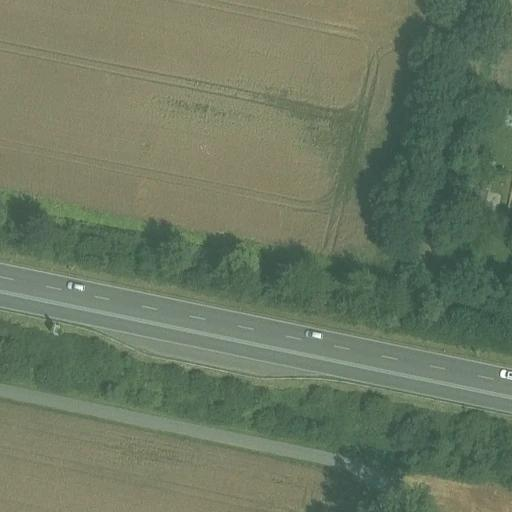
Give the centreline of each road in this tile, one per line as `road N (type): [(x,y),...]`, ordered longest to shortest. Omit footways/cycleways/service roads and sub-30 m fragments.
road 1 (trunk): [(511,385),(0,279)]
road 2 (unclassified): [(0,393),(311,457),(367,474),(410,511)]
road 3 (track): [(496,191),(451,184),(491,0)]
